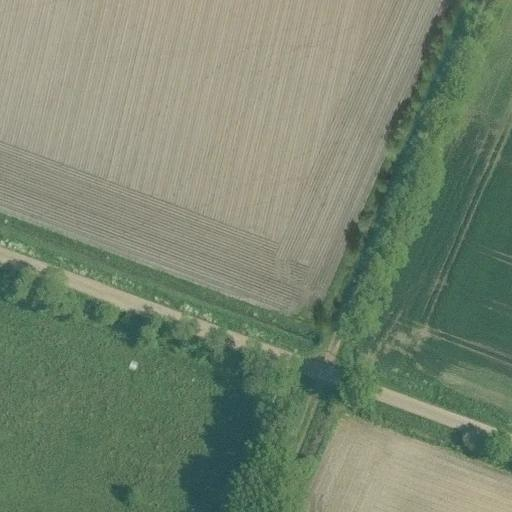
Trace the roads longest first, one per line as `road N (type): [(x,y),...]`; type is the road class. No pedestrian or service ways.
road 1 (track): [(483,0),(266,511)]
road 2 (unclassified): [(0,264),(511,450)]
